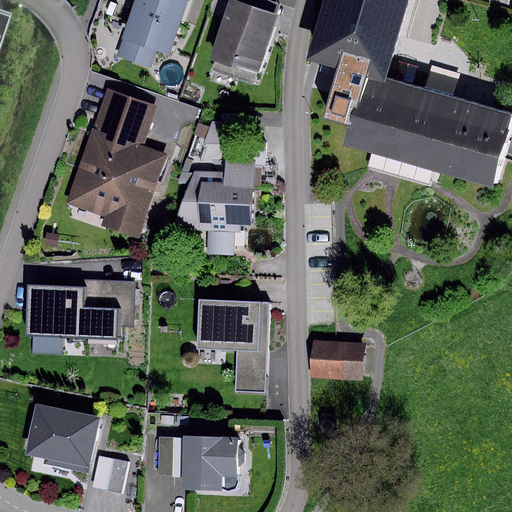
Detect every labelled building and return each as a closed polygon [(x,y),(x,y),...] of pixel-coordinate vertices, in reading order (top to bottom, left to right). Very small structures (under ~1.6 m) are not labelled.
[(136,0),(118,56),(151,67),(157,51),(170,56),(189,0),(136,0)] [(234,1),(231,0),(229,0),(211,60),(259,75),(278,14),(275,14),(234,1)] [(268,0),(234,0),(234,1),(275,14),(278,3),(268,0)] [(339,0),(323,56),(348,63),(387,75),(400,32),(398,31),(404,13),(406,13),(409,0),(339,0)] [(0,48),(12,12),(0,8),(0,48)] [(387,75),(348,63),(332,120),(358,127),(354,142),(498,184),(511,136),(511,113),(387,77),(387,75)] [(160,106),(111,89),(73,203),(111,215),(107,227),(145,240),(173,157),(146,148),(160,106)] [(238,123),(215,122),(210,143),(238,145),(238,123)] [(223,173),(194,172),(173,230),(208,231),(207,256),(234,257),(235,232),(251,233),(253,187),(261,188),(262,167),(255,167),(255,158),(223,157),(223,173)] [(75,289),(38,288),(37,332),(122,335),(123,322),(141,323),(142,281),(75,278),(75,289)] [(268,303),(200,300),(198,349),(239,351),(265,352),(268,303)] [(371,344),(321,342),(320,377),(369,379),(371,344)] [(265,352),(239,351),(237,392),(263,393),(265,352)] [(273,409),(291,409),(291,390),(273,390),(273,409)] [(109,418),(46,405),(36,453),(50,456),(48,464),(97,475),(109,418)] [(341,415),(326,415),(327,440),(342,439),(341,415)] [(237,439),(184,437),(182,490),(220,491),(221,476),(236,477),(236,467),(244,463),(244,453),(237,446),(237,439)] [(179,439),(163,439),(162,477),(178,477),(179,439)] [(132,463),(116,460),(109,492),(125,495),(132,463)]
